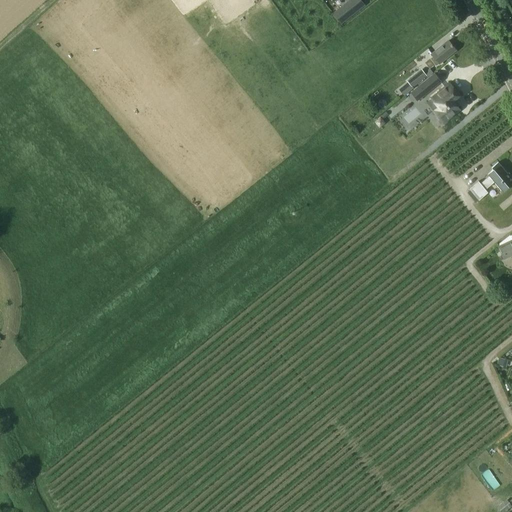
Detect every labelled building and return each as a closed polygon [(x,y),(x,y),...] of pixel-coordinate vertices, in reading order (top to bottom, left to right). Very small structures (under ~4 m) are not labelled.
[(359,0),(350,0),(333,15),(340,24),(364,5),(359,0)] [(439,64),(456,50),(448,41),(432,54),(433,56),(430,59),(434,64),(438,62),(439,64)] [(427,77),(433,73),(430,69),(424,74),(427,77)] [(421,70),(407,82),(412,88),(427,77),(421,70)] [(411,93),(417,101),(440,82),(434,74),(411,93)] [(402,88),(406,93),(412,88),(408,83),(402,88)] [(433,112),(443,124),(459,110),(452,101),(459,96),(449,84),(431,99),(438,107),(433,112)] [(487,174),(489,176),(480,184),(478,181),(469,189),(470,191),(467,193),(475,202),(478,200),(488,193),(485,190),(494,182),(502,192),(508,187),(511,184),(511,176),(508,172),(507,173),(498,162),(491,168),(493,170),(487,174)] [(511,239),(497,245),(503,261),(511,256),(511,239)] [(502,503),(507,510),(511,506),(511,499),(508,502),(506,500),(502,503)]
